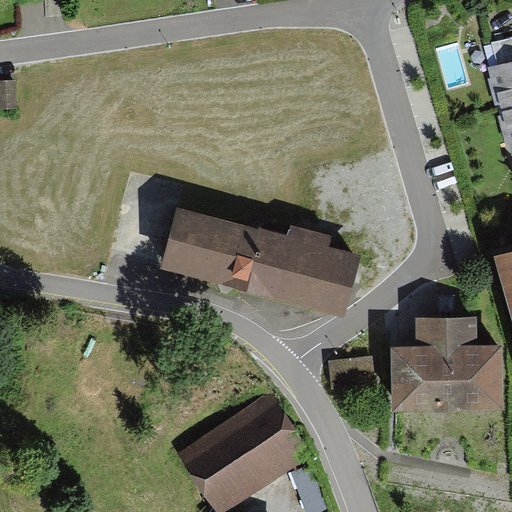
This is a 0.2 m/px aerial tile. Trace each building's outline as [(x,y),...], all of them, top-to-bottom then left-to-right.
[(511,38),(490,44),(497,68),(487,71),(490,79),(488,80),(496,108),(498,108),(501,118),(498,118),(508,154),(510,154),(510,156),(511,156),(511,38)] [(16,77),(0,77),(0,105),(17,105),(16,77)] [(177,194),(160,254),(343,304),(359,244),(330,236),(332,227),(291,215),(288,224),(177,194)] [(511,252),(494,258),(511,322),(511,252)] [(391,348),(392,415),(504,413),(503,346),(477,347),(477,316),(416,317),(417,348),(391,348)] [(373,353),(330,357),(333,384),(375,381),(373,353)] [(263,394),(180,446),(221,511),(312,454),(275,394),(263,394)] [(312,463),(291,470),(305,511),(314,511),(327,507),(312,463)]
